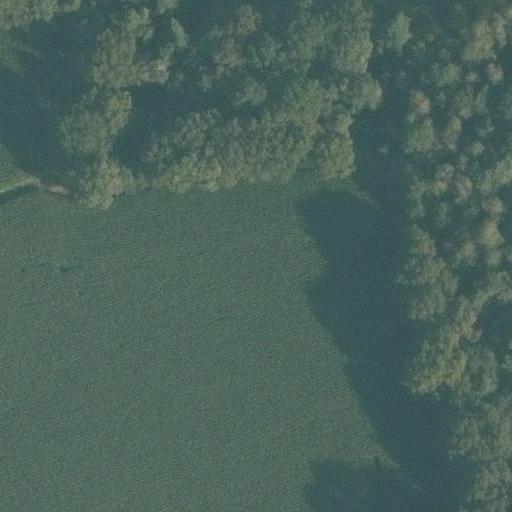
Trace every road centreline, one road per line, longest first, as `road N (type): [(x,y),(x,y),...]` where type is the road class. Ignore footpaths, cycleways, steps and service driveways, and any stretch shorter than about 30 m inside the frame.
road 1 (track): [(240,100),(325,138),(371,170),(440,267),(511,402)]
road 2 (track): [(159,128),(465,0)]
road 3 (track): [(0,21),(159,128)]
road 4 (track): [(0,196),(159,128)]
